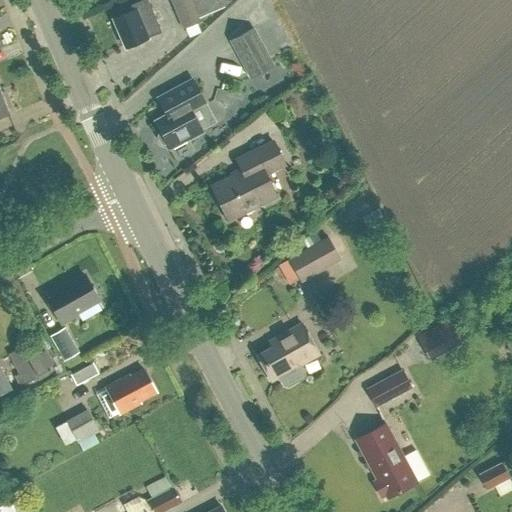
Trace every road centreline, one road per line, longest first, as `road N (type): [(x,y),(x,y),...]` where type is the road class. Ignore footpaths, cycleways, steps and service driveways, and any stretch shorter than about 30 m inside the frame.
road 1 (primary): [(290,511),(125,197)]
road 2 (primary): [(125,197),(41,0)]
road 3 (tertiary): [(0,265),(125,197)]
